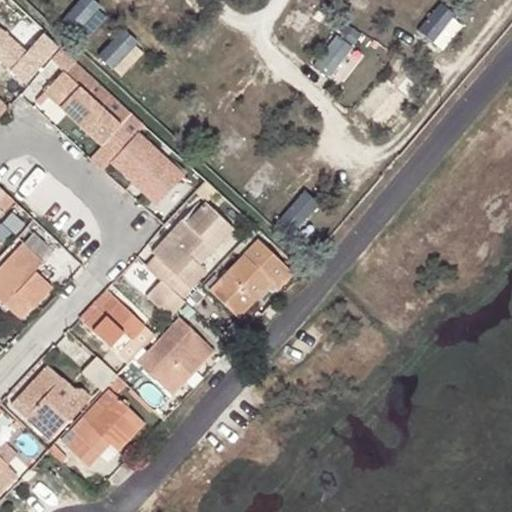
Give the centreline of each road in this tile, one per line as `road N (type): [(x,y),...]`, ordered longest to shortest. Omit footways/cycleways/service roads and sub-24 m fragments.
road 1 (unclassified): [(511,60),(112,511)]
road 2 (unclassified): [(0,379),(115,256),(119,233),(110,211),(46,151),(0,148)]
